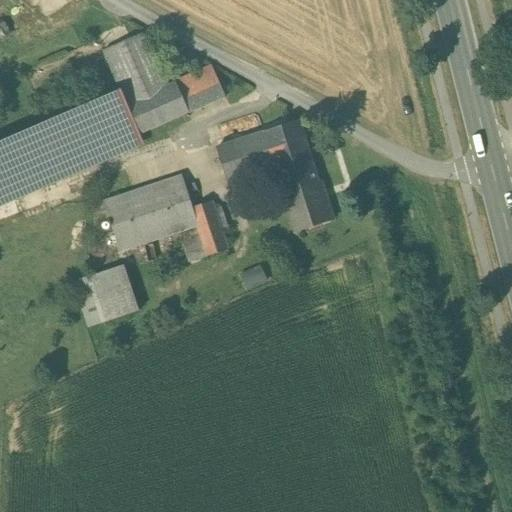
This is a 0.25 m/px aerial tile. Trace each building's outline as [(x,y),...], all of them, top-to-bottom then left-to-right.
[(168,86),(144,33),(103,51),(127,104),(168,86)] [(209,67),(175,82),(175,83),(188,112),(188,113),(225,97),(212,68),(209,67)] [(168,86),(127,104),(140,133),(188,112),(175,83),(168,86)] [(13,150),(0,155),(0,198),(87,161),(138,139),(122,103),(13,150)] [(298,121),(263,132),(263,133),(274,166),(308,155),(298,121)] [(263,133),(216,148),(227,182),(274,166),(263,133)] [(320,181),(317,183),(308,155),(274,166),(294,232),(333,220),(320,181)] [(182,177),(103,203),(119,251),(179,231),(197,225),(191,208),(192,208),(182,177)] [(226,250),(210,202),(192,208),(191,208),(197,225),(206,253),(207,256),(226,250)] [(197,225),(179,231),(188,260),(206,253),(197,225)] [(264,264),(243,272),(250,289),(271,280),(264,264)] [(124,266),(91,276),(106,322),(139,311),(124,266)] [(91,276),(73,282),(88,328),(106,322),(91,276)]
